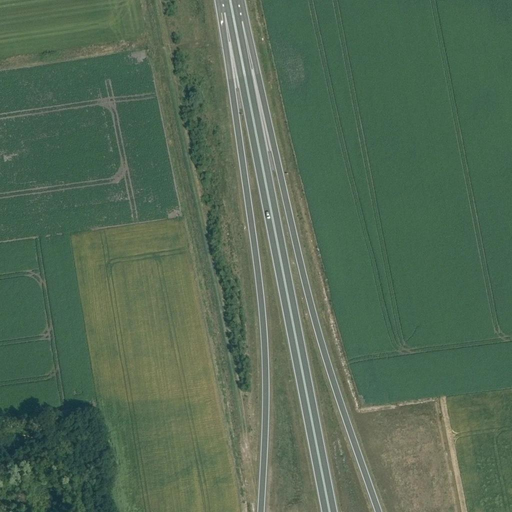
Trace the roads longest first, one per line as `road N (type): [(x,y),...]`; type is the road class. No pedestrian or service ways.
road 1 (trunk): [(378,511),(322,347),(233,18)]
road 2 (trunk): [(330,511),(233,18)]
road 3 (trunk): [(233,18),(234,92),(260,299),(261,511)]
